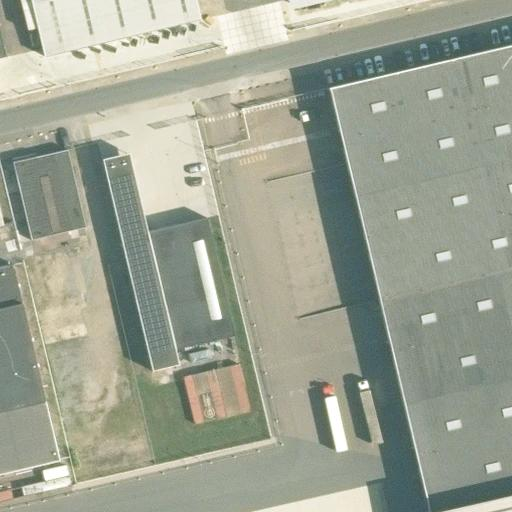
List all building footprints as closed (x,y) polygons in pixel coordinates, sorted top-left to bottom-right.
[(30,0),(44,58),(200,21),(194,0),(30,0)] [(511,46),(327,90),(332,109),(427,511),(434,511),(511,493),(511,46)] [(25,161),(13,164),(17,184),(31,242),(85,229),(72,172),(68,152),(30,160),(29,157),(25,158),(25,161)] [(119,157),(102,161),(152,372),(178,366),(175,351),(235,337),(206,219),(147,233),(131,164),(119,157)] [(0,475),(59,462),(13,266),(0,269),(0,475)] [(511,511),(511,493),(434,511),(511,511)]
